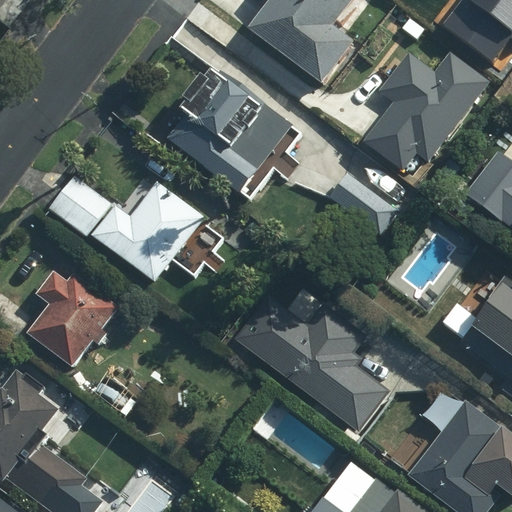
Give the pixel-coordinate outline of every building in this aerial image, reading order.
[(0,0),(0,11),(8,0),(0,0)] [(254,0),(255,0),(266,9),(244,38),(320,96),(351,56),(325,36),(353,0),(254,0)] [(511,0),(468,0),(451,22),(493,54),(507,36),(511,40),(511,0)] [(401,96),(370,138),(407,165),(419,149),(433,159),(494,76),(450,44),(437,62),(412,43),(383,83),(401,96)] [(267,111),(219,77),(165,151),(236,201),(269,156),(254,145),(266,129),(258,124),(267,111)] [(511,157),(503,151),(471,191),(511,222),(511,157)] [(399,215),(348,176),(327,204),(378,243),(399,215)] [(143,180),(117,216),(112,213),(89,244),(154,292),(204,225),(143,180)] [(33,302),(47,313),(25,342),(67,375),(119,309),(76,276),(65,289),(51,279),(33,302)] [(511,304),(502,297),(469,341),(511,372),(511,304)] [(387,395),(357,374),(361,368),(349,360),(367,335),(326,307),(308,332),(273,308),(242,353),(359,434),(387,395)] [(0,489),(5,494),(11,487),(44,511),(68,511),(87,487),(34,448),(56,418),(36,403),(41,396),(15,378),(0,398),(0,489)] [(511,510),(511,446),(461,408),(403,484),(439,511),(492,511),(500,503),(511,511),(511,510)] [(419,511),(359,466),(323,511),(419,511)] [(0,511),(16,511),(0,500),(0,511)]
